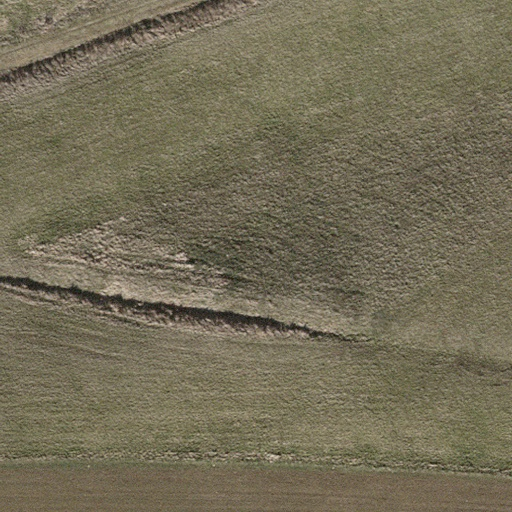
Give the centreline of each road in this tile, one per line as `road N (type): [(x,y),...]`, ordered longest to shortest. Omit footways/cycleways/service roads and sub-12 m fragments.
road 1 (track): [(0,269),(511,362)]
road 2 (track): [(169,0),(0,53)]
